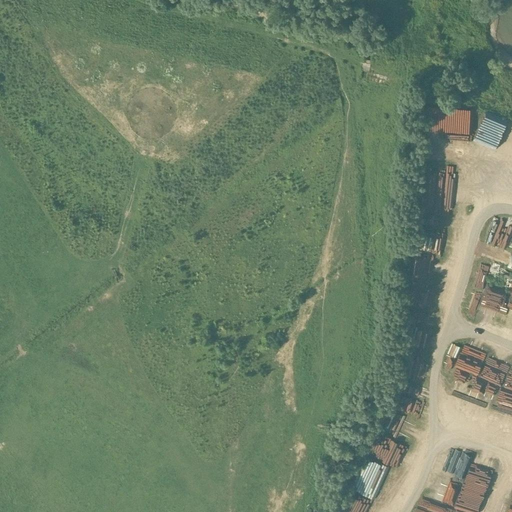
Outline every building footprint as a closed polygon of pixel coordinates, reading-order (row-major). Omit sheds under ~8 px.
[(418,207),(438,208),(439,173),(433,172),(433,167),(448,168),(448,161),(420,160),(418,207)] [(419,215),(419,223),(443,223),(443,215),(419,215)] [(491,218),(484,242),(499,246),(505,222),(491,218)] [(479,263),(474,287),(485,289),(489,265),(479,263)] [(511,272),(493,264),(490,273),(488,278),(511,287),(511,272)] [(449,385),(472,395),(478,382),(455,372),(449,385)] [(393,399),(379,429),(401,439),(405,431),(396,427),(399,420),(404,423),(411,407),(393,399)] [(374,435),(367,451),(392,463),(393,459),(399,462),(405,449),(374,435)]
